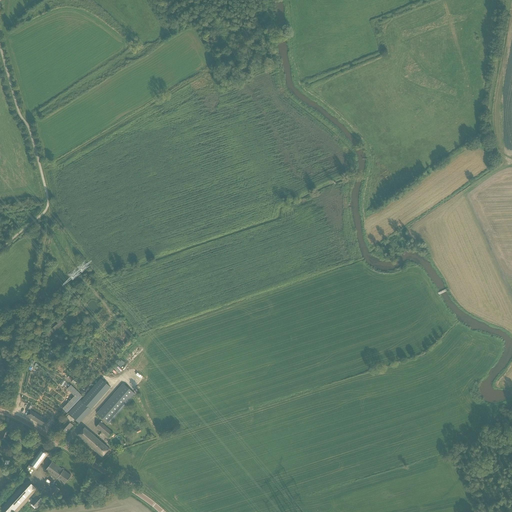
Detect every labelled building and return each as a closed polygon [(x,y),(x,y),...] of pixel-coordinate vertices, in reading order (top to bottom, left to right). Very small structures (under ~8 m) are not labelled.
[(61,320),(46,334),(49,337),(64,324),(61,320)] [(52,349),(47,354),(51,357),(56,352),(52,349)] [(35,373),(39,362),(32,359),(28,371),(35,373)] [(101,379),(80,400),(90,410),(110,387),(101,379)] [(123,383),(116,391),(128,402),(135,394),(123,383)] [(128,402),(116,391),(97,414),(109,424),(128,402)] [(63,410),(67,413),(82,395),(78,392),(63,410)] [(27,416),(44,427),(47,423),(48,421),(31,410),(27,416)] [(67,421),(60,428),(65,432),(66,433),(73,425),(69,423),(68,421),(67,420),(67,421)] [(0,439),(0,440),(5,442),(9,431),(9,429),(18,433),(21,425),(10,421),(7,430),(4,429),(0,439)] [(96,427),(108,438),(113,433),(100,422),(96,427)] [(81,432),(78,436),(102,457),(105,453),(109,449),(96,438),(95,437),(84,428),(81,432)] [(39,453),(29,465),(36,470),(46,458),(48,454),(42,448),(39,453)] [(52,462),(49,466),(46,470),(65,484),(71,475),(52,462)] [(16,492),(6,503),(13,510),(14,511),(31,492),(35,488),(27,481),(16,492)] [(53,499),(60,490),(54,486),(47,496),(53,499)] [(38,496),(31,503),(32,504),(36,507),(37,508),(43,501),(38,496)]
